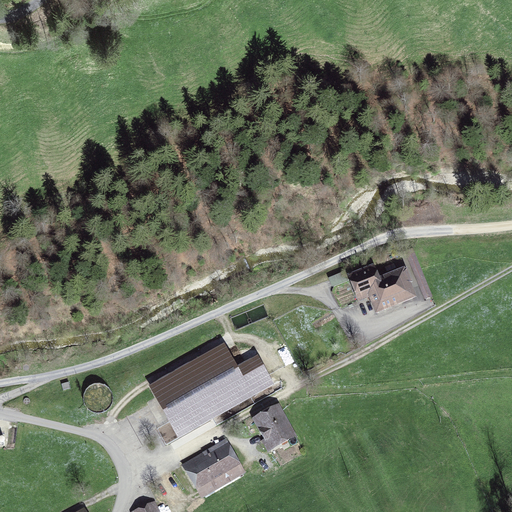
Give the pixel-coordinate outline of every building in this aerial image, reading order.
[(430,297),(411,251),(406,254),(425,300),(430,297)] [(371,296),(377,312),(412,298),(407,285),(410,284),(405,272),(382,282),(379,280),(376,280),(372,270),(351,278),(360,300),(371,296)] [(345,271),(329,277),(333,286),(348,280),(345,271)] [(237,371),(224,348),(146,393),(171,436),(208,415),(211,420),(272,385),(258,359),(237,371)] [(297,439),(279,407),(252,422),(270,454),(297,439)] [(246,474),(226,442),(182,468),(202,500),(246,474)] [(160,511),(156,501),(131,511),(160,511)]
